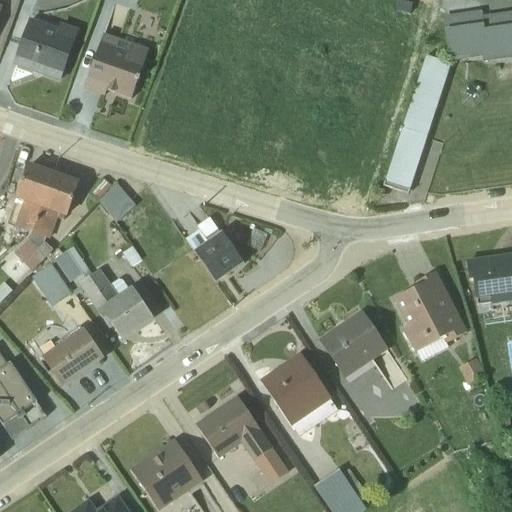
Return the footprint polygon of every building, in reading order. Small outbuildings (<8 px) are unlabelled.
[(480,13),(441,18),(447,64),(481,59),(481,65),(511,60),(511,13),(481,18),(480,13)] [(28,21),(11,67),(58,84),(77,31),(59,25),(57,31),(28,21)] [(100,45),(83,91),(103,98),(105,92),(130,101),(147,51),(131,45),(127,54),(100,45)] [(322,96),(316,132),(351,138),(357,104),(379,108),(386,73),(331,63),(332,55),(307,51),(300,92),(322,96)] [(424,58),(382,189),(406,197),(449,66),(424,58)] [(468,86),(459,95),(460,107),(473,112),(483,103),(480,90),(468,86)] [(6,225),(30,234),(52,176),(28,168),(6,225)] [(52,176),(30,234),(49,241),(56,219),(62,222),(76,185),(52,176)] [(102,182),(87,197),(95,204),(109,188),(102,182)] [(114,225),(132,207),(115,187),(99,204),(114,225)] [(252,231),(245,247),(258,253),(265,237),(252,231)] [(197,232),(184,241),(214,284),(239,265),(216,232),(204,241),(197,232)] [(13,255),(32,273),(52,252),(43,244),(44,240),(30,234),(15,249),(17,251),(13,255)] [(131,249),(121,256),(130,268),(140,261),(131,249)] [(57,252),(50,257),(68,284),(87,271),(73,250),(61,258),(57,252)] [(490,307),(511,303),(511,255),(464,263),(467,283),(471,283),(474,302),(475,302),(476,307),(489,305),(490,307)] [(70,296),(50,266),(30,280),(51,310),(70,296)] [(98,272),(79,285),(108,329),(112,327),(121,340),(149,321),(121,283),(117,281),(109,287),(98,272)] [(444,346),(465,335),(433,275),(414,285),(416,289),(393,302),(407,329),(402,332),(414,354),(441,341),(444,346)] [(0,304),(11,293),(2,284),(0,286),(0,304)] [(386,352),(360,313),(317,342),(343,382),(386,352)] [(40,360),(61,390),(103,361),(78,329),(53,346),(55,349),(40,360)] [(298,439),(336,413),(329,403),(330,402),(299,355),(258,383),(290,430),(291,429),(297,439),(298,439)] [(0,426),(11,442),(45,419),(9,366),(6,367),(2,361),(0,358),(0,426)] [(484,379),(475,361),(457,370),(466,389),(484,379)] [(287,476),(278,463),(235,399),(193,426),(217,462),(241,446),(269,488),(287,476)] [(129,472),(155,511),(159,511),(201,484),(173,442),(129,472)] [(313,489),(328,511),(363,511),(365,511),(338,472),(313,489)] [(126,511),(116,498),(95,511),(88,501),(71,511),(126,511)]
